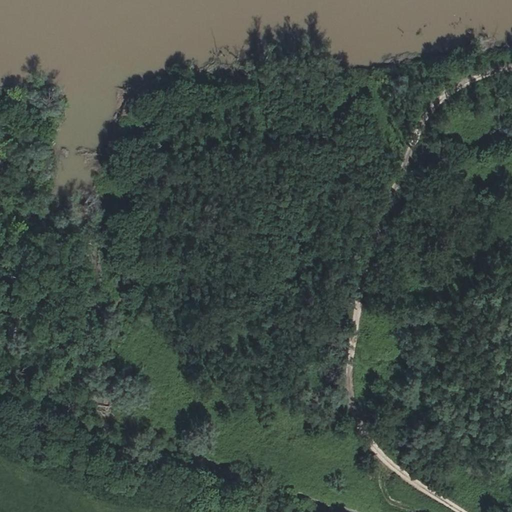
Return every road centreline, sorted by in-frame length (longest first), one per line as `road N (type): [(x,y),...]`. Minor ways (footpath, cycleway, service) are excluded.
road 1 (track): [(511,68),(479,74),(430,106),(380,228),(347,376),(356,420),(384,460),(460,511)]
road 2 (track): [(285,511),(0,411)]
